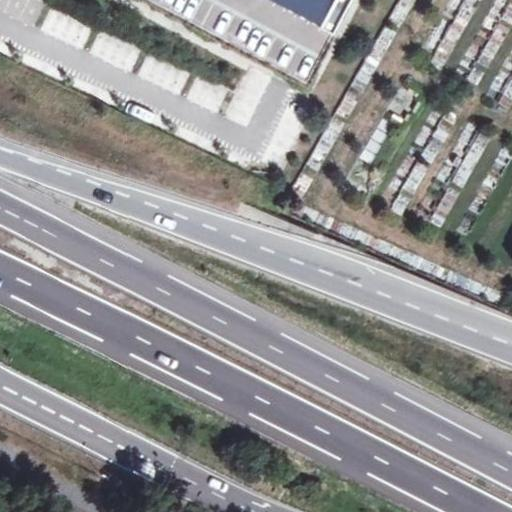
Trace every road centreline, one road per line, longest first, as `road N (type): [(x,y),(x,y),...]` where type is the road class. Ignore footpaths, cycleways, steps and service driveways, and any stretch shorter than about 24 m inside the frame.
road 1 (trunk): [(511,472),(0,203)]
road 2 (trunk): [(0,274),(468,511)]
road 3 (trunk): [(487,333),(0,152)]
road 4 (trunk): [(0,382),(273,511)]
